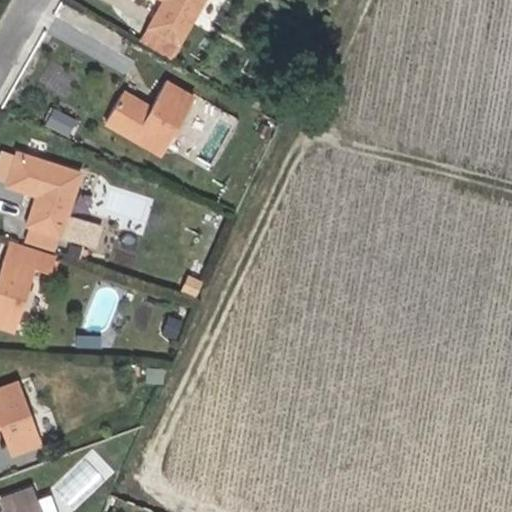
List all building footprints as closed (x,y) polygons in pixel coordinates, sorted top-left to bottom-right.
[(164,0),(150,27),(179,44),(203,0),(164,0)] [(141,44),(170,61),(179,44),(150,27),(141,44)] [(126,92),(108,123),(159,151),(192,95),(167,81),(153,107),(126,92)] [(250,106),(274,120),(282,105),(268,97),(264,104),(254,98),(250,106)] [(4,147),(0,159),(0,182),(8,185),(18,152),(4,147)] [(18,152),(8,185),(37,194),(28,224),(93,245),(100,224),(67,214),(80,172),(18,152)] [(13,242),(0,280),(0,325),(13,329),(34,267),(51,272),(56,257),(13,242)] [(169,318),(164,330),(178,336),(183,324),(169,318)] [(13,453),(39,444),(16,380),(0,386),(0,426),(3,426),(13,453)] [(37,511),(28,488),(0,498),(0,502),(3,511),(37,511)]
